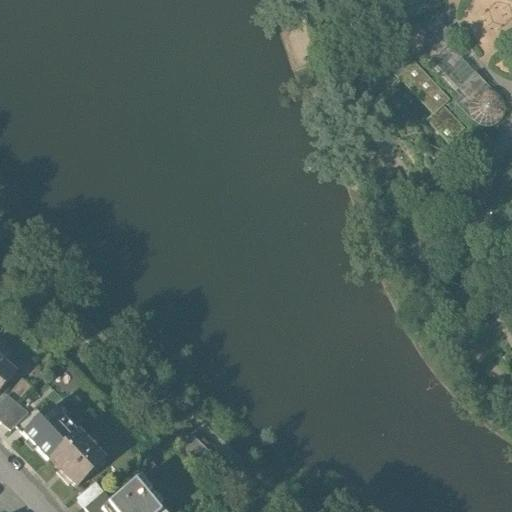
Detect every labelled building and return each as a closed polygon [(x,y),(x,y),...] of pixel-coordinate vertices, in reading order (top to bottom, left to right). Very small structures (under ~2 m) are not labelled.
[(369,45),(448,14),(442,0),(370,0),(347,9),(362,48),(369,45)] [(413,74),(463,43),(446,23),(397,54),(413,74)] [(485,122),(510,99),(462,47),(437,69),(485,122)] [(444,242),(434,247),(440,259),(450,253),(444,242)] [(462,275),(452,280),(458,292),(468,287),(462,275)] [(0,370),(0,393),(11,379),(0,370)] [(0,403),(0,434),(7,441),(26,418),(4,399),(0,403)] [(50,407),(16,442),(43,468),(77,433),(50,407)] [(77,433),(43,468),(70,495),(104,460),(77,433)] [(160,511),(135,483),(107,507),(101,511),(160,511)] [(101,511),(107,507),(91,488),(70,507),(75,511),(101,511)]
